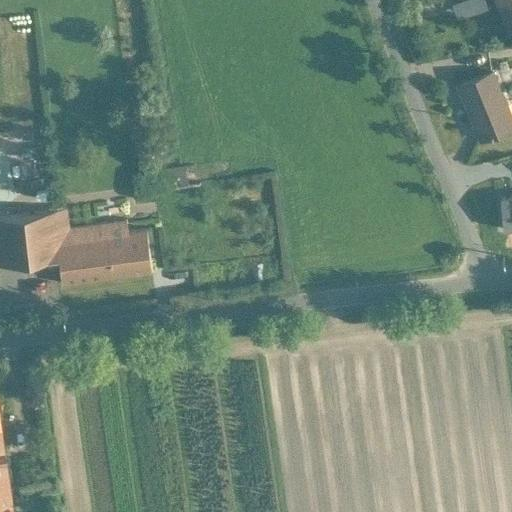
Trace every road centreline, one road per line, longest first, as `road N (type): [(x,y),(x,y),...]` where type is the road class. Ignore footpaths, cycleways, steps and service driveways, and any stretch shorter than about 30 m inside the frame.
road 1 (unclassified): [(476,273),(0,335)]
road 2 (unclassified): [(476,273),(372,0)]
